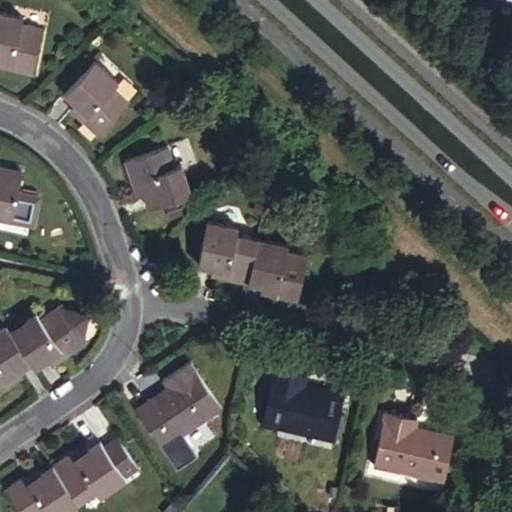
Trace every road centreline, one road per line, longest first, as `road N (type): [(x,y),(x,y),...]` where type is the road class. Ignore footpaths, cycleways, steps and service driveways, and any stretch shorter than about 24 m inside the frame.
road 1 (secondary): [(268,0),(511,222)]
road 2 (residential): [(125,298),(416,349)]
road 3 (secondary): [(511,175),(315,0)]
road 4 (residential): [(125,298),(81,177),(54,146),(0,115)]
road 5 (residential): [(0,444),(94,379),(122,335),(125,298)]
